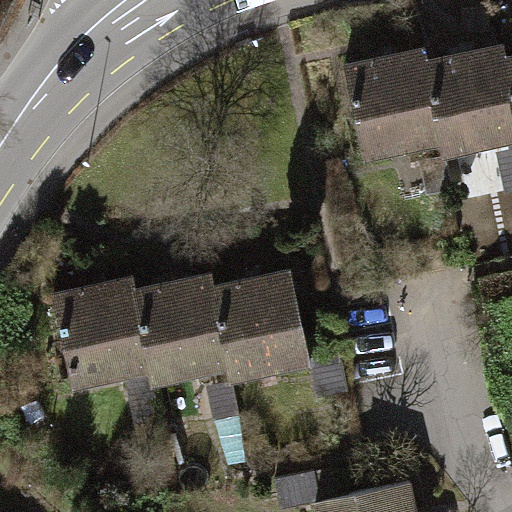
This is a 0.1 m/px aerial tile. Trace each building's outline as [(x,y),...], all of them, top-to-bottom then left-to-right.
[(424,52),(349,68),(368,158),(444,142),(428,68),(424,52)] [(511,97),(505,65),(502,52),(428,68),(444,142),(446,153),(511,138),(511,97)] [(307,363),(287,277),(212,294),(228,368),(231,381),(307,363)] [(212,294),(209,279),(134,296),(150,370),(153,384),(228,368),(212,294)] [(131,282),(56,298),(75,385),(150,370),(134,296),(131,282)] [(417,511),(412,486),(317,507),(318,511),(417,511)]
